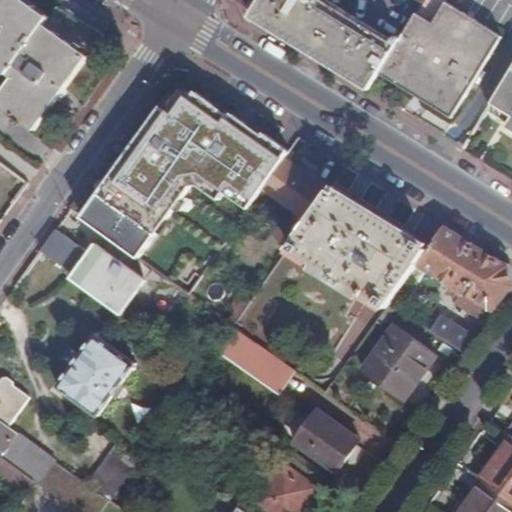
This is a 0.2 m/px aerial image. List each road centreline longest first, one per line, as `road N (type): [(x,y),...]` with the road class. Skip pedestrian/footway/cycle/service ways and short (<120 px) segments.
road 1 (secondary): [(511,221),(176,16)]
road 2 (residential): [(0,267),(176,16)]
road 3 (residential): [(511,339),(387,511)]
